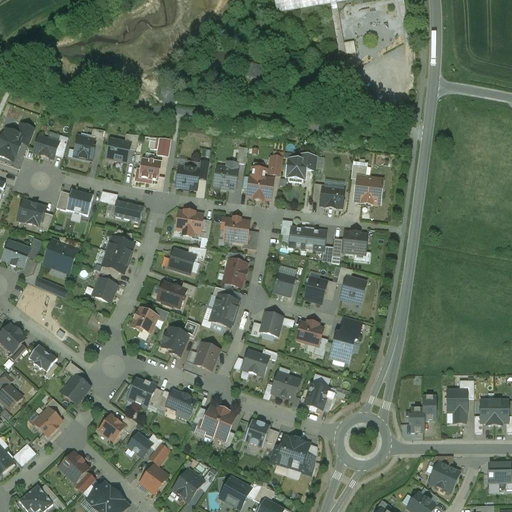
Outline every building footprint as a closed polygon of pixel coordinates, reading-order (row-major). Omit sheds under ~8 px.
[(346,54),(338,2),(351,0),(274,0),(277,12),(332,4),(340,55),(346,54)] [(48,49),(35,53),(39,64),(41,64),(44,70),(49,68),(46,62),(52,60),(48,49)] [(262,73),(249,69),(246,77),(259,81),(262,73)] [(35,132),(22,127),(18,137),(23,139),(21,144),(29,147),(35,132)] [(106,134),(93,131),(91,138),(88,137),(87,140),(95,142),(94,146),(102,148),(106,134)] [(18,137),(7,132),(5,137),(3,136),(0,145),(0,157),(12,162),(14,158),(15,159),(21,144),(23,139),(18,137)] [(139,138),(126,136),(124,145),(130,146),(129,151),(136,152),(139,138)] [(87,140),(78,138),(74,159),(92,163),(95,151),(93,150),(94,146),(95,142),(87,140)] [(58,145),(39,139),(34,155),(53,162),(54,158),(58,145)] [(68,143),(59,140),(58,145),(54,158),(63,161),(68,143)] [(124,145),(111,142),(106,160),(127,165),(128,156),(127,156),(129,151),(130,146),(124,145)] [(248,151),(239,150),(237,165),(245,167),(248,151)] [(317,159),(302,157),(301,163),(307,164),(306,172),(316,173),(317,159)] [(283,161),(272,159),(269,176),(280,178),(283,161)] [(161,165),(143,162),(140,179),(158,182),(161,165)] [(301,163),(289,162),(287,180),(304,182),(306,172),(307,164),(301,163)] [(186,170),(179,169),(176,190),(196,193),(198,181),(200,165),(187,163),(186,170)] [(210,165),(200,163),(200,165),(198,181),(207,182),(210,165)] [(365,165),(353,163),(351,181),(358,182),(358,180),(363,181),(365,165)] [(217,169),(214,188),(221,189),(221,190),(229,192),(229,190),(236,191),(238,172),(217,169)] [(265,182),(250,179),(247,199),(255,200),(255,201),(263,202),(263,201),(270,202),(273,181),(266,180),(265,182)] [(363,181),(358,180),(358,182),(355,202),(363,203),(363,205),(371,206),(371,204),(379,205),(382,183),(363,181)] [(324,189),(314,188),(312,204),(321,205),(323,190),(324,190),(324,189)] [(338,190),(329,189),(329,190),(324,190),(323,190),(321,205),(321,208),(342,210),(344,192),(338,191),(338,190)] [(79,194),(72,192),(71,196),(66,212),(74,214),(74,215),(80,217),(81,216),(88,218),(93,198),(86,196),(86,195),(79,194)] [(71,196),(61,194),(57,207),(56,210),(66,213),(66,212),(71,196)] [(118,197),(103,194),(99,204),(115,208),(116,203),(118,197)] [(40,212),(41,209),(23,203),(19,219),(28,222),(27,225),(38,229),(41,229),(45,214),(40,212)] [(144,209),(116,203),(115,208),(113,219),(140,225),(144,209)] [(45,214),(41,229),(38,229),(37,231),(47,234),(53,217),(45,214)] [(194,215),(185,214),(185,215),(179,214),(177,231),(192,234),(192,239),(199,240),(202,222),(202,218),(194,217),(194,215)] [(234,223),(224,221),(222,231),(226,231),(225,239),(232,240),(232,243),(244,245),(246,245),(248,233),(249,225),(240,223),(240,221),(234,221),(234,223)] [(211,223),(202,222),(199,240),(209,241),(211,223)] [(315,231),(305,229),(305,232),(292,230),(290,246),(294,246),(293,249),(323,253),(324,253),(324,249),(326,235),(315,233),(315,231)] [(259,235),(248,233),(246,245),(244,245),(243,251),(256,252),(259,235)] [(132,239),(115,234),(113,240),(129,246),(132,239)] [(359,236),(352,235),(352,236),(345,235),(344,242),(343,254),(344,254),(355,255),(356,254),(365,255),(367,238),(358,237),(359,236)] [(129,246),(113,240),(108,254),(129,262),(134,248),(129,246)] [(43,244),(34,241),(31,248),(40,251),(43,244)] [(344,242),(334,241),(333,250),(332,259),(343,260),(344,254),(343,254),(344,242)] [(52,243),(45,266),(69,275),(77,253),(52,243)] [(30,252),(14,246),(11,252),(7,250),(2,262),(11,265),(10,267),(16,269),(16,267),(23,270),(30,252)] [(207,251),(189,249),(188,257),(199,260),(198,261),(204,263),(207,251)] [(333,250),(324,249),(324,253),(323,253),(322,265),(331,268),(332,259),(333,250)] [(188,257),(175,253),(169,270),(190,276),(194,264),(197,265),(198,261),(199,260),(188,257)] [(129,262),(108,254),(103,268),(119,274),(123,276),(129,262)] [(245,257),(228,254),(227,262),(229,263),(230,262),(243,266),(245,257)] [(243,266),(230,262),(229,263),(223,285),(241,290),(243,282),(244,282),(246,275),(245,274),(247,267),(243,266)] [(119,274),(103,268),(100,274),(117,281),(119,274)] [(352,273),(341,270),(337,285),(345,287),(347,280),(350,281),(352,273)] [(295,281),(278,276),(273,294),(290,299),(295,281)] [(350,281),(347,280),(345,287),(341,301),(360,306),(366,285),(350,281)] [(51,286),(39,281),(36,288),(49,293),(51,286)] [(117,288),(100,281),(93,298),(110,305),(117,288)] [(318,284),(311,282),(306,302),(321,306),(322,300),(327,284),(326,284),(318,282),(318,284)] [(337,285),(327,283),(326,284),(327,284),(322,300),(332,303),(337,285)] [(181,291),(164,285),(158,302),(166,305),(165,307),(172,309),(173,307),(180,310),(185,296),(186,293),(181,291)] [(197,290),(183,285),(181,291),(186,293),(185,296),(194,300),(197,290)] [(68,293),(60,289),(57,296),(65,300),(68,293)] [(232,294),(215,289),(213,298),(218,299),(218,297),(230,301),(232,294)] [(218,299),(214,310),(235,317),(239,304),(230,301),(218,297),(218,299)] [(169,315),(156,310),(153,317),(157,319),(157,321),(165,325),(169,315)] [(235,317),(214,310),(210,323),(230,330),(235,317)] [(153,317),(141,311),(138,316),(137,316),(135,321),(136,321),(132,329),(140,334),(141,332),(150,336),(157,321),(157,319),(153,317)] [(104,317),(98,315),(95,323),(100,325),(104,317)] [(283,320),(266,315),(260,334),(278,339),(283,320)] [(200,327),(188,322),(185,330),(187,331),(185,337),(188,338),(188,339),(194,342),(200,327)] [(361,326),(344,322),(342,331),(345,332),(358,336),(361,326)] [(318,327),(308,324),(307,327),(302,325),(297,343),(316,348),(318,348),(320,340),(323,331),(318,330),(318,327)] [(15,331),(11,327),(0,338),(0,343),(12,355),(13,355),(21,346),(26,341),(21,337),(22,336),(16,330),(15,331)] [(185,337),(170,331),(167,338),(166,337),(164,344),(164,345),(166,346),(167,349),(166,351),(171,353),(170,354),(180,359),(188,339),(188,338),(185,337)] [(343,339),(337,337),(331,360),(348,364),(354,342),(356,342),(358,336),(345,332),(343,339)] [(328,342),(320,340),(318,348),(316,348),(314,357),(324,359),(328,342)] [(220,353),(202,345),(198,354),(199,356),(195,367),(211,373),(220,353)] [(21,346),(13,355),(12,355),(9,359),(15,364),(27,351),(21,346)] [(45,353),(39,349),(40,348),(39,347),(29,361),(30,361),(35,365),(34,367),(40,372),(42,370),(47,374),(47,375),(54,365),(57,361),(56,362),(50,357),(49,358),(45,354),(45,353)] [(278,356),(264,352),(262,357),(262,358),(269,361),(275,363),(278,356)] [(256,356),(249,354),(246,363),(245,362),(242,371),(249,374),(248,375),(257,377),(257,376),(264,379),(267,369),(266,369),(269,361),(262,358),(262,357),(256,355),(256,356)] [(47,375),(45,378),(49,382),(59,369),(54,365),(47,375)] [(85,376),(70,365),(65,371),(76,379),(80,382),(85,376)] [(300,383),(278,375),(271,396),(294,403),(300,383)] [(80,382),(76,379),(63,396),(76,407),(89,389),(80,382)] [(145,384),(136,380),(128,390),(132,392),(129,399),(137,403),(136,405),(147,410),(148,407),(156,390),(157,388),(145,383),(145,384)] [(459,383),(459,393),(466,393),(466,401),(474,401),(474,383),(459,383)] [(328,391),(312,386),(305,407),(322,412),(328,391)] [(9,387),(0,397),(0,402),(11,413),(23,400),(9,387)] [(156,390),(148,407),(157,411),(158,410),(157,410),(164,394),(156,390)] [(164,394),(157,410),(158,410),(165,413),(168,409),(167,408),(172,397),(165,393),(164,394)] [(465,425),(465,415),(466,415),(466,401),(466,393),(459,393),(448,393),(448,415),(447,415),(447,425),(465,425)] [(184,398),(173,394),(172,397),(167,408),(168,409),(178,413),(177,417),(188,422),(196,404),(189,400),(190,399),(184,397),(184,398)] [(436,398),(423,398),(423,410),(423,411),(424,411),(424,423),(436,423),(436,398)] [(66,413),(53,401),(46,409),(49,411),(59,421),(66,413)] [(494,403),(480,403),(480,419),(480,425),(482,425),(487,425),(487,428),(494,428),(494,403)] [(508,403),(494,403),(494,428),(501,428),(501,425),(507,425),(508,425),(508,419),(508,403)] [(228,415),(211,408),(209,414),(205,412),(199,427),(196,435),(197,437),(201,439),(203,438),(204,436),(213,439),(214,438),(222,442),(225,443),(229,434),(236,417),(228,414),(228,415)] [(200,410),(193,425),(199,427),(205,412),(200,410)] [(423,410),(411,410),(411,419),(409,419),(409,426),(411,426),(411,435),(424,435),(424,423),(424,411),(423,411),(423,410)] [(49,411),(35,426),(47,438),(52,433),(53,434),(58,429),(57,428),(62,423),(59,421),(49,411)] [(111,417),(99,433),(114,444),(123,432),(126,429),(121,425),(111,417)] [(138,426),(126,418),(121,425),(126,429),(123,432),(130,437),(138,426)] [(480,425),(480,419),(474,419),(474,436),(483,436),(482,425),(480,425)] [(271,429),(252,422),(247,437),(252,439),(249,446),(249,448),(249,450),(250,451),(252,452),(254,452),(255,452),(257,451),(258,449),(263,451),(264,448),(270,432),(271,429)] [(279,435),(270,432),(264,448),(273,451),(275,447),(279,435)] [(229,434),(225,443),(222,442),(221,446),(229,449),(235,436),(229,434)] [(147,444),(138,436),(128,449),(142,460),(150,450),(152,447),(147,444)] [(163,443),(153,436),(147,444),(152,447),(150,450),(155,453),(160,447),(163,443)] [(289,441),(285,439),(282,449),(277,465),(289,469),(297,442),(289,440),(289,441)] [(305,445),(297,442),(289,469),(301,473),(306,457),(309,447),(305,446),(305,445)] [(155,453),(150,461),(158,467),(168,454),(160,447),(155,453)] [(273,451),(269,464),(277,467),(277,465),(282,449),(275,447),(273,451)] [(36,456),(29,448),(24,452),(32,460),(36,456)] [(0,450),(0,477),(2,476),(4,478),(15,469),(13,466),(14,466),(11,462),(14,460),(8,454),(6,456),(0,450)] [(32,460),(24,452),(19,457),(26,465),(32,460)] [(73,456),(59,470),(67,477),(68,476),(74,478),(78,482),(86,474),(89,471),(82,465),(84,463),(79,459),(78,461),(73,456)] [(26,465),(19,457),(15,461),(22,469),(26,465)] [(316,460),(306,457),(301,473),(300,474),(312,477),(315,469),(316,460)] [(460,476),(436,466),(427,484),(451,495),(460,476)] [(510,467),(490,467),(490,476),(488,476),(489,486),(507,485),(511,485),(510,474),(510,467)] [(153,469),(146,479),(146,481),(147,482),(143,487),(155,496),(166,482),(161,478),(161,474),(153,469)] [(188,472),(173,492),(189,504),(204,484),(188,472)] [(209,473),(204,480),(211,485),(216,478),(209,473)] [(95,483),(86,474),(78,482),(81,484),(76,489),(83,496),(95,483)] [(250,491),(230,481),(222,495),(227,498),(225,502),(241,511),(247,498),(251,492),(250,491)] [(262,488),(254,484),(250,491),(251,492),(247,498),(254,502),(262,488)] [(104,485),(88,502),(94,508),(93,509),(96,511),(101,511),(118,495),(112,490),(111,491),(104,485)] [(58,500),(46,487),(40,491),(52,505),(58,500)] [(38,488),(19,503),(26,511),(30,511),(31,511),(46,511),(53,507),(52,505),(40,491),(38,488)] [(275,494),(262,488),(254,502),(262,506),(265,501),(270,503),(275,494)] [(424,490),(419,497),(434,507),(439,500),(424,490)] [(118,495),(101,511),(125,511),(129,508),(122,502),(124,501),(118,495)] [(419,497),(417,495),(407,511),(408,511),(432,511),(435,508),(434,507),(419,497)] [(270,503),(265,501),(262,506),(258,511),(285,511),(270,503)]
